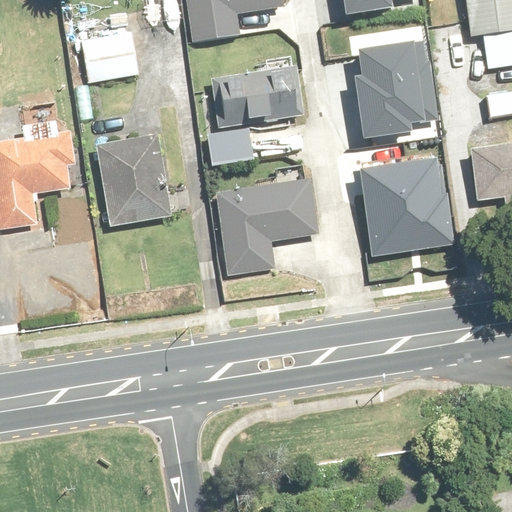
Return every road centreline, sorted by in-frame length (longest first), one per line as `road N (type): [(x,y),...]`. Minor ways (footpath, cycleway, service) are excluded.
road 1 (residential): [(353,353),(304,0)]
road 2 (primary): [(353,353),(163,381)]
road 3 (primary): [(163,381),(0,407)]
road 4 (residential): [(188,511),(163,381)]
